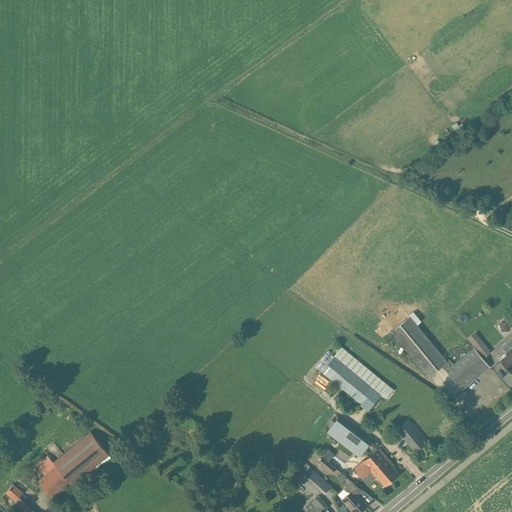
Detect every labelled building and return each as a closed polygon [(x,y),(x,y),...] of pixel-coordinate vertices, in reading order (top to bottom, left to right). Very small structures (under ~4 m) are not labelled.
[(456,123),(452,126),(457,132),(464,127),(461,124),(458,126),(456,123)] [(449,359),(447,361),(410,316),(391,332),(429,377),(442,366),(462,390),(490,367),(474,347),(454,364),(449,359)] [(511,331),(510,322),(500,323),(501,332),(511,331)] [(476,334),(469,339),(476,349),(483,343),(476,334)] [(322,372),(368,410),(389,386),(342,347),(322,372)] [(497,357),(507,368),(506,368),(507,370),(508,370),(511,373),(511,371),(511,348),(506,354),(504,351),(497,357)] [(360,454),(371,440),(339,416),(329,430),(360,454)] [(429,443),(409,419),(396,430),(417,454),(429,443)] [(53,461),(56,465),(37,481),(51,497),(69,482),(72,485),(110,455),(90,431),(53,461)] [(371,471),(372,472),(387,458),(379,449),(364,462),(365,464),(357,470),(364,478),(371,471)] [(325,467),(328,463),(335,468),(337,466),(324,455),(318,461),(325,467)] [(387,458),(372,472),(375,475),(376,474),(385,485),(398,474),(387,461),(389,460),(387,458)] [(325,467),(331,472),(335,468),(328,463),(325,467)] [(310,468),(304,474),(308,477),(307,478),(319,489),(326,482),(314,471),(313,471),(310,468)] [(360,492),(361,490),(362,490),(351,481),(344,489),(348,493),(342,499),(353,511),(359,511),(368,504),(362,498),(364,496),(360,492)] [(13,484),(6,492),(16,501),(23,492),(13,484)] [(322,511),(329,507),(319,495),(311,502),(315,507),(310,511),(322,511)] [(23,501),(19,506),(25,511),(24,511),(31,511),(34,510),(23,501)]
